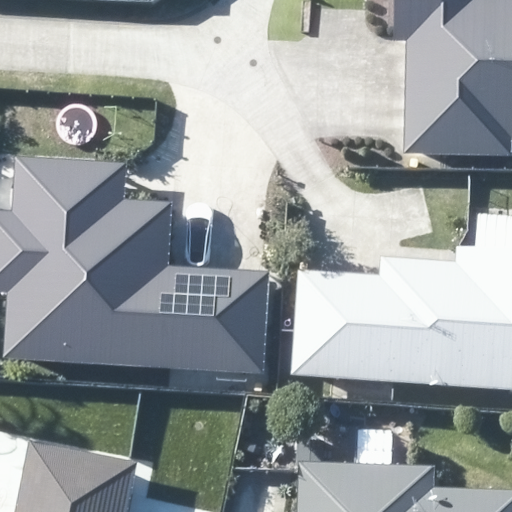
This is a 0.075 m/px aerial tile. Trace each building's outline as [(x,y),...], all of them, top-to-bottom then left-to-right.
[(511,7),(478,7),(477,0),(397,0),(396,57),(404,57),(402,160),(511,162),(511,148),(511,7)] [(123,176),(19,172),(17,226),(0,225),(0,299),(7,300),(4,367),(261,378),(265,283),(166,279),(169,215),(122,213),(123,176)] [(511,221),(476,220),(474,260),(386,254),(384,281),(302,276),(295,381),(511,395),(511,221)] [(28,511),(133,511),(142,468),(41,449),(28,511)] [(297,511),(511,511),(511,499),(429,496),(430,475),(299,469),(297,511)]
